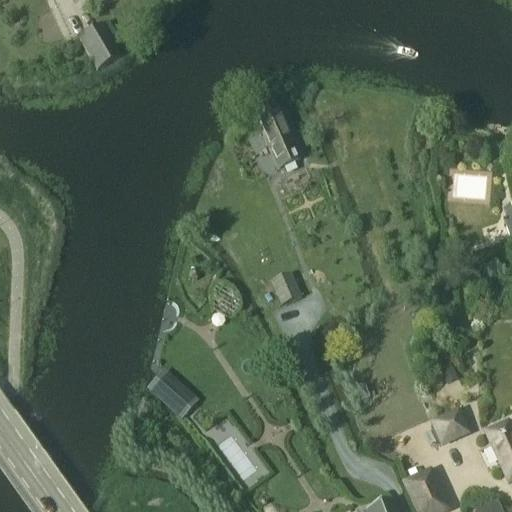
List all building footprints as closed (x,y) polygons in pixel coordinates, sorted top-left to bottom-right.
[(121,62),(102,28),(77,42),(96,76),(121,62)] [(332,121),(334,121),(336,121),(338,120),(340,118),(341,116),(341,114),(341,112),(340,110),(338,108),(336,107),(334,106),(332,107),(329,108),(328,110),(327,112),(326,114),(327,116),(328,118),(329,120),(332,121)] [(255,121),(278,173),(299,164),(276,112),(255,121)] [(300,301),(290,278),(270,288),(280,310),(300,301)] [(445,388),(457,383),(445,357),(433,362),(445,388)] [(458,411),(429,425),(442,452),(471,438),(458,411)] [(511,433),(509,426),(485,437),(507,488),(511,485),(511,433)] [(404,487),(414,511),(445,511),(429,475),(404,487)]
